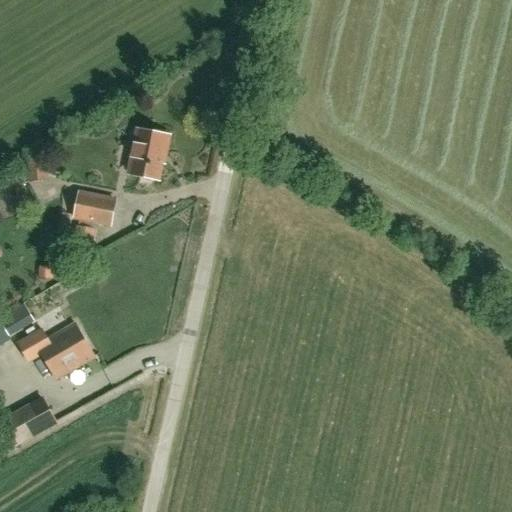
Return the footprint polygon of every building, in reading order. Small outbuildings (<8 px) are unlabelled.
[(129,174),(139,176),(142,180),(151,182),(155,179),(157,180),(162,156),(164,156),(168,137),(138,131),(129,174)] [(33,183),(54,183),(54,160),(33,160),(33,183)] [(110,226),(114,201),(79,194),(74,219),(110,226)] [(44,280),(58,280),(58,268),(43,269),(44,280)] [(0,346),(11,340),(9,338),(34,323),(22,303),(0,317),(0,346)] [(28,365),(41,357),(57,382),(95,358),(72,323),(46,341),(39,332),(16,347),(28,365)] [(44,401),(6,425),(19,448),(58,424),(44,401)]
